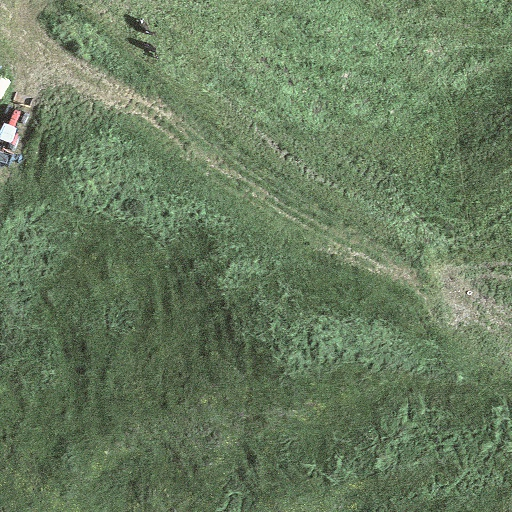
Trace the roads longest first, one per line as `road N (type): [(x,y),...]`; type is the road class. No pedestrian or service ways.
road 1 (track): [(511,340),(240,189),(45,50)]
road 2 (track): [(45,50),(0,166)]
